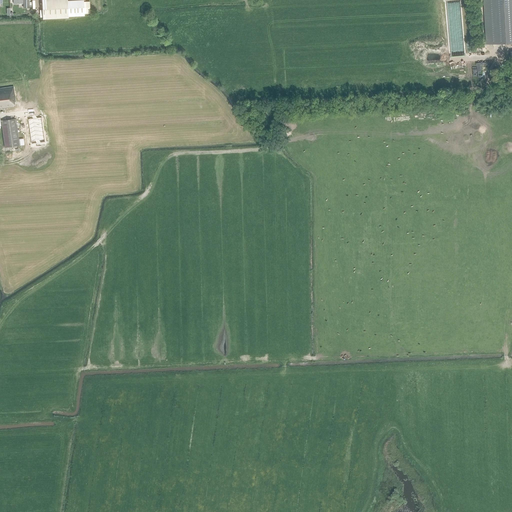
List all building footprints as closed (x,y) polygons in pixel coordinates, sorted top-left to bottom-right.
[(41,0),(42,2),(42,10),(43,17),(43,19),(68,17),(68,16),(84,15),(84,14),(83,2),(83,0),(72,0),(67,0),(41,0)] [(511,41),(511,0),(486,0),(489,43),(511,41)] [(14,101),(15,101),(13,86),(0,88),(0,108),(15,107),(14,101)] [(41,116),(27,118),(30,142),(44,140),(41,116)] [(4,147),(19,146),(15,119),(1,121),(4,147)]
